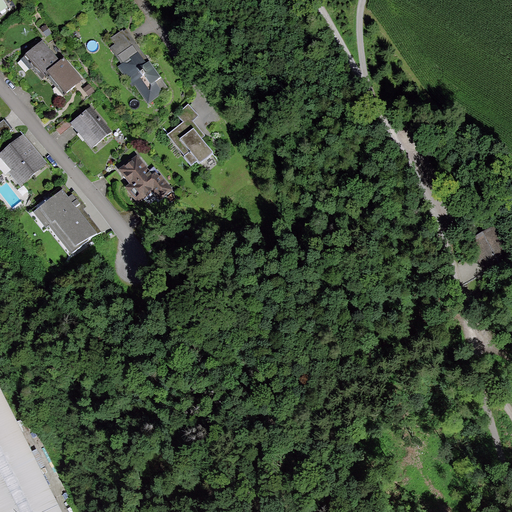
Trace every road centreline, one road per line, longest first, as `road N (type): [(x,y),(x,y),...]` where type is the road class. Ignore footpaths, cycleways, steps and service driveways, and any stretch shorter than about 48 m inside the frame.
road 1 (track): [(360,76),(452,260),(475,350),(511,412)]
road 2 (track): [(121,225),(127,265),(196,331),(338,511)]
road 3 (residential): [(0,85),(121,225)]
road 4 (track): [(511,493),(475,350)]
road 5 (residential): [(135,0),(209,110)]
